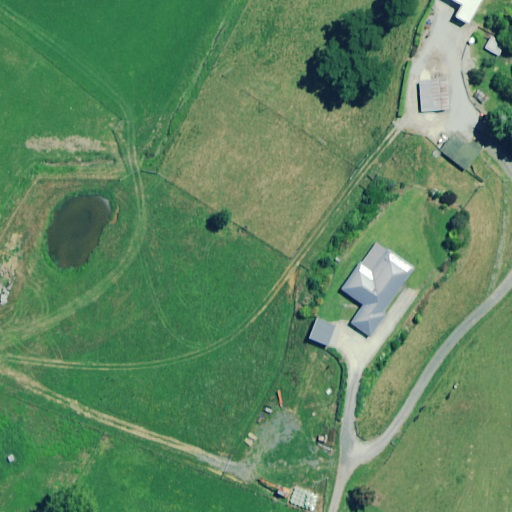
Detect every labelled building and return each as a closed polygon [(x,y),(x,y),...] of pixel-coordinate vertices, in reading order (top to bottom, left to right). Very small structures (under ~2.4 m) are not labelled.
[(478,0),(448,0),(459,6),(452,17),(465,24),(478,0)] [(503,46),(490,38),(483,48),(497,57),(503,46)] [(446,110),(444,80),(417,82),(419,112),(446,110)] [(464,146),(451,136),(438,152),(463,172),(479,151),(468,142),(464,146)] [(411,268),(384,250),(370,271),(358,263),(339,290),(361,305),(348,324),(368,338),(385,313),(381,311),(411,268)]
